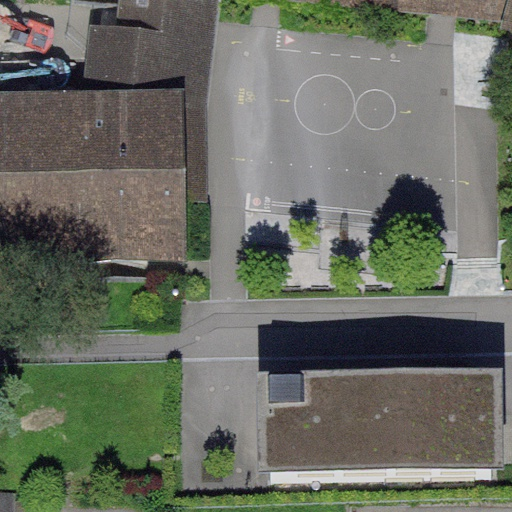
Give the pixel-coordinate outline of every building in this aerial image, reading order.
[(188,0),(125,0),(120,40),(184,47),(176,122),(178,208),(212,207),(209,106),(220,0),(194,0),(194,1),(188,0)] [(511,0),(280,0),(448,14),(511,19),(511,0)] [(0,116),(0,264),(180,261),(178,208),(176,122),(184,47),(120,40),(100,38),(91,115),(0,116)] [(493,392),(271,395),(272,484),(495,481),(493,392)] [(0,496),(0,511),(16,511),(16,495),(0,496)]
